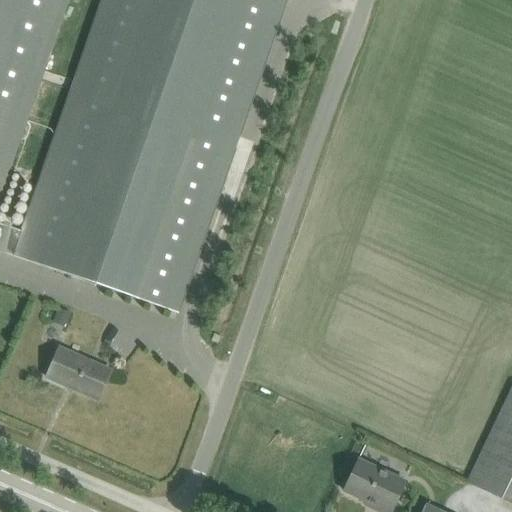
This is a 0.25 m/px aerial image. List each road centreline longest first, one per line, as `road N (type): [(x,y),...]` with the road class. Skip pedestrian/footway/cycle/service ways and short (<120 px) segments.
road 1 (unclassified): [(184,511),(362,0)]
road 2 (unclassified): [(156,511),(0,441)]
